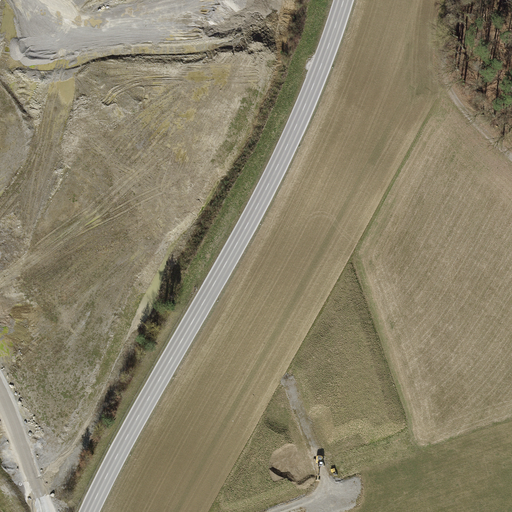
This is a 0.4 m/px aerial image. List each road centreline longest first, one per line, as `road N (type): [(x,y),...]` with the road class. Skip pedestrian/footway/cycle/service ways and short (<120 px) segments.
road 1 (secondary): [(340,0),(285,142),(89,511)]
road 2 (track): [(511,157),(449,97),(442,67),(452,0)]
